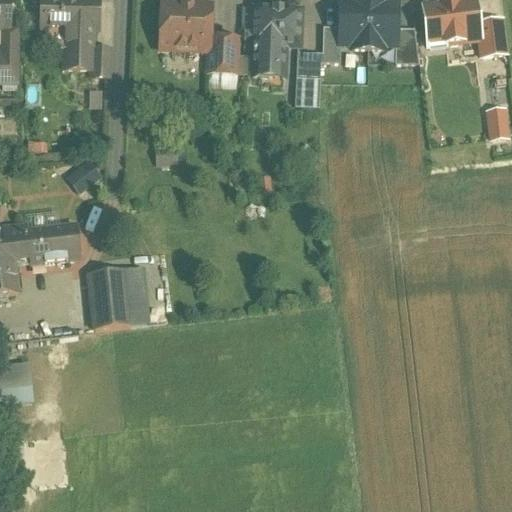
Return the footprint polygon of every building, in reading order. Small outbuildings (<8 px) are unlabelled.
[(100,5),(43,3),(42,35),(65,36),(64,76),(91,76),(92,55),(94,55),(95,37),(99,37),(100,5)] [(352,55),(367,56),(368,6),(352,6),(352,8),(340,7),(340,34),(339,50),(341,50),(352,51),(352,55)] [(385,7),(368,6),(367,56),(384,56),(384,51),(395,52),(397,52),(397,35),(398,8),(385,8),(385,7)] [(475,6),(420,13),(425,54),(477,48),(480,48),(478,31),(475,6)] [(183,8),(181,10),(162,9),(160,55),(209,57),(210,57),(211,43),(212,11),(194,11),(192,8),(183,8)] [(301,17),(274,15),(274,14),(255,14),(254,51),(255,51),(286,52),(300,53),(301,17)] [(503,28),(478,31),(480,48),(477,48),(479,66),(507,63),(503,28)] [(18,34),(2,34),(2,61),(18,62),(18,34)] [(339,50),(340,34),(323,34),(322,60),(322,69),(340,70),(341,50),(339,50)] [(418,71),(414,36),(397,35),(397,52),(395,52),(394,70),(418,71)] [(241,45),(211,43),(210,57),(209,57),(208,79),(239,80),(241,45)] [(286,52),(255,51),(254,57),(253,57),(253,62),(254,62),(253,83),(284,84),(286,52)] [(94,55),(92,55),(91,76),(91,84),(111,84),(113,55),(94,55)] [(322,60),(298,58),(297,85),(299,85),(321,86),(322,69),(322,60)] [(18,71),(0,71),(0,87),(17,88),(18,71)] [(321,86),(299,85),(298,117),(320,119),(321,86)] [(489,147),(510,146),(508,114),(487,116),(489,147)] [(176,152),(156,155),(157,170),(177,167),(176,152)] [(88,165),(67,184),(83,202),(104,183),(88,165)] [(77,231),(29,237),(27,230),(4,233),(5,253),(6,256),(29,253),(31,271),(81,266),(77,231)] [(5,253),(0,253),(0,301),(19,300),(16,273),(31,271),(29,253),(6,256),(5,253)] [(124,276),(89,280),(95,336),(130,332),(124,276)] [(0,411),(34,409),(32,369),(0,370),(0,411)] [(0,437),(0,488),(16,487),(15,478),(18,478),(17,454),(12,455),(11,437),(0,437)]
